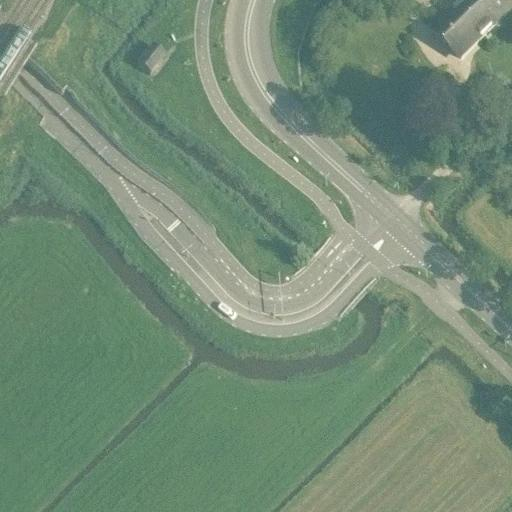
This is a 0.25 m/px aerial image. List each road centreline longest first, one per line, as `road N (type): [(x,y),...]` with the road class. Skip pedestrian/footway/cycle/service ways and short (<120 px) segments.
road 1 (tertiary): [(124,191),(212,303),(269,331),(331,316),(378,263),(396,222)]
road 2 (tertiary): [(396,222),(312,300),(262,308),(229,287),(174,222),(124,191)]
road 3 (tertiary): [(241,0),(236,54),(254,99),(335,167)]
road 4 (tertiary): [(335,167),(265,71),(265,0)]
road 5 (tertiary): [(0,66),(124,191)]
road 6 (tertiary): [(511,332),(396,222)]
